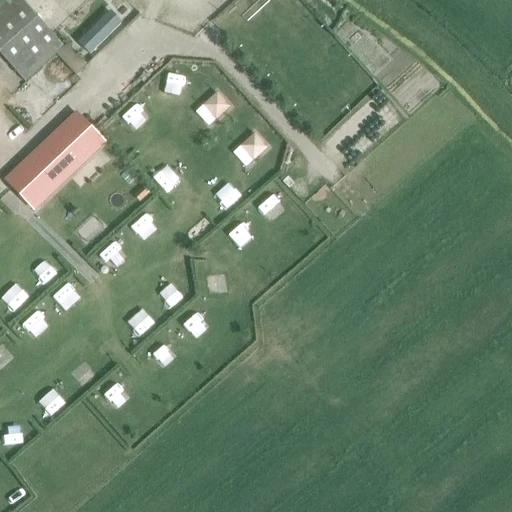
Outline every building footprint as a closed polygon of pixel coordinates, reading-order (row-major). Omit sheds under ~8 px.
[(2,0),(0,2),(0,52),(27,82),(64,49),(23,4),(26,0),(2,0)] [(78,41),(89,52),(121,20),(110,9),(78,41)] [(69,46),(58,55),(77,76),(88,66),(69,46)] [(217,94),(205,105),(217,118),(229,107),(217,94)] [(122,118),(136,132),(152,118),(138,103),(122,118)] [(76,113),(5,180),(28,204),(99,137),(76,113)] [(242,145),(254,159),(266,148),(254,135),(242,145)] [(230,184),(215,195),(227,210),(241,199),(230,184)] [(143,187),(134,196),(140,202),(149,193),(143,187)] [(275,223),(286,214),(273,198),(262,207),(275,223)] [(243,247),(252,240),(242,226),(232,234),(243,247)] [(210,296),(228,293),(226,274),(207,277),(210,296)] [(167,277),(155,286),(173,307),(184,298),(167,277)] [(15,313),(30,299),(17,285),(2,299),(15,313)] [(138,336),(156,325),(147,309),(128,320),(138,336)] [(187,325),(196,339),(211,329),(202,315),(187,325)] [(83,358),(68,372),(84,387),(98,373),(83,358)] [(105,396),(117,409),(131,397),(119,384),(105,396)] [(39,403),(51,418),(68,403),(55,388),(39,403)]
